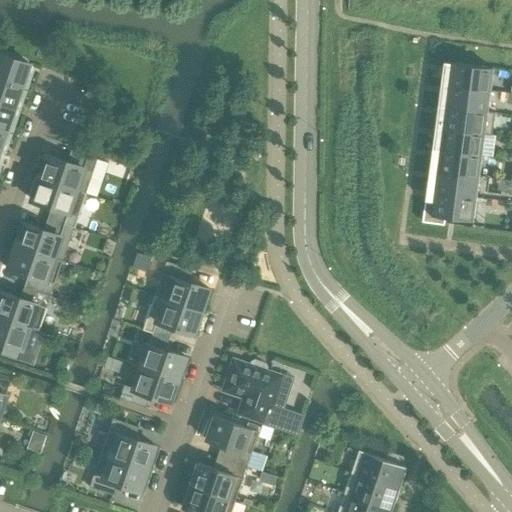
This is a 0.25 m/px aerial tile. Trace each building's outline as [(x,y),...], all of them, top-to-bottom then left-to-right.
[(0,79),(30,89),(32,84),(24,81),(30,64),(0,54),(0,79)] [(450,64),(447,85),(463,87),(488,90),(491,68),(463,64),(450,62),(450,64)] [(0,79),(0,103),(15,108),(20,92),(28,95),(30,89),(0,79)] [(447,85),(444,106),(463,109),(486,112),(486,111),(488,90),(463,87),(447,85)] [(0,127),(15,133),(17,127),(9,124),(15,108),(0,103),(0,127)] [(444,106),(441,128),(463,130),(483,133),(483,134),(491,135),(494,112),(486,111),(486,112),(463,109),(444,106)] [(0,151),(5,136),(13,138),(15,133),(0,127),(0,151)] [(441,128),(438,149),(463,152),(480,154),(483,134),(483,133),(463,130),(441,128)] [(438,149),(436,170),(463,174),(477,176),(480,154),(463,152),(438,149)] [(46,155),(38,177),(85,193),(97,159),(70,150),(66,161),(46,155)] [(436,170),(433,192),(463,196),(474,197),(477,176),(463,174),(436,170)] [(51,207),(47,218),(73,227),(85,193),(38,177),(31,200),(51,207)] [(463,196),(433,192),(432,199),(425,198),(422,221),(443,224),(444,216),(463,219),(471,220),(474,197),(463,196)] [(23,223),(15,245),(62,261),(73,227),(47,218),(43,230),(23,223)] [(28,275),(24,286),(50,295),(54,284),(62,261),(15,245),(7,268),(28,275)] [(162,273),(154,295),(200,311),(208,289),(188,282),(192,270),(166,261),(162,273)] [(0,291),(0,316),(38,329),(46,307),(50,295),(24,286),(20,298),(0,291)] [(156,321),(152,333),(169,338),(172,327),(193,334),(200,311),(154,295),(154,296),(163,299),(156,321)] [(38,329),(0,316),(0,341),(4,343),(0,355),(17,360),(21,349),(29,327),(38,330),(38,329)] [(148,344),(140,367),(177,379),(185,357),(165,350),(169,338),(152,333),(148,344)] [(243,397),(238,413),(296,433),(302,416),(271,406),(282,376),(265,370),(266,367),(265,363),(260,362),(254,360),(251,361),(250,365),(233,359),(222,390),(243,397)] [(177,379),(140,367),(133,388),(124,385),(119,398),(145,407),(149,395),(169,402),(177,379)] [(0,410),(5,395),(9,383),(11,377),(0,373),(0,410)] [(221,445),(217,456),(246,466),(250,455),(258,431),(213,416),(205,439),(221,445)] [(108,430),(100,452),(147,468),(154,446),(134,439),(138,427),(112,418),(108,430)] [(266,425),(262,437),(277,443),(281,431),(266,425)] [(43,447),(47,433),(34,429),(30,443),(43,447)] [(358,450),(351,472),(377,481),(393,487),(401,490),(402,486),(399,485),(406,466),(401,464),(403,457),(388,452),(385,459),(358,450)] [(147,468),(100,452),(92,475),(93,475),(89,487),(115,496),(119,484),(139,491),(147,468)] [(198,463),(190,485),(235,500),(242,478),(246,466),(217,456),(213,468),(198,463)] [(351,472),(343,493),(370,502),(386,507),(394,510),(395,507),(392,506),(396,494),(399,495),(401,490),(393,487),(377,481),(351,472)] [(230,511),(235,500),(190,485),(182,508),(195,511),(230,511)] [(343,493),(336,511),(393,511),(394,510),(386,507),(370,502),(343,493)]
